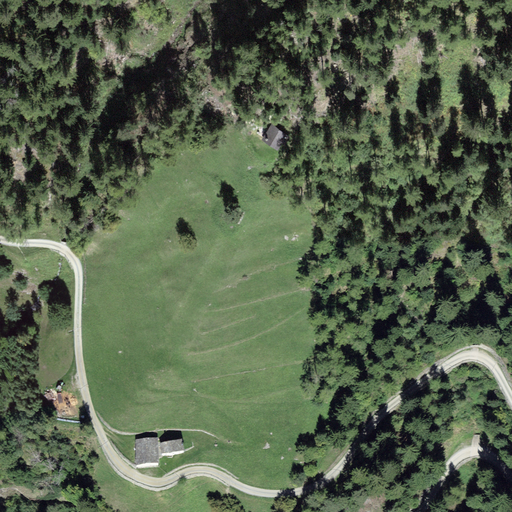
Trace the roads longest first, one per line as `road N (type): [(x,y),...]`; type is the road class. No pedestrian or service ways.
road 1 (track): [(0,241),(52,246),(71,253),(80,269),(79,357),(88,404),(120,464),(162,482),(200,469),(257,491),(313,485)]
road 2 (unclassified): [(313,485),(371,423),(449,363),(471,355),(490,361),(511,392)]
road 3 (unclassified): [(511,471),(473,450),(454,460),(416,511)]
